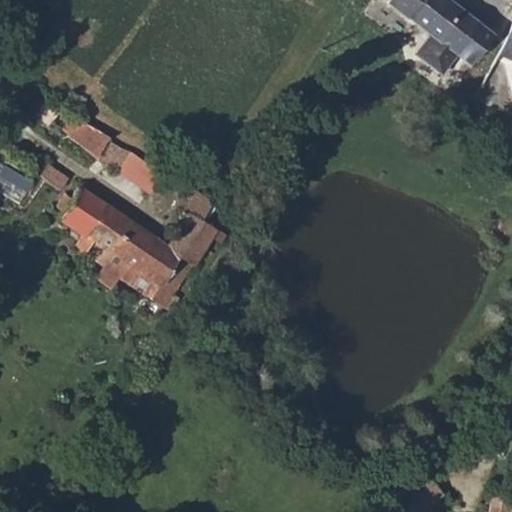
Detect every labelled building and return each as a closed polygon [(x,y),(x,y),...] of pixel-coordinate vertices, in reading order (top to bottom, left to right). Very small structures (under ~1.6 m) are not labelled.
[(386,0),(385,4),(425,34),(411,55),(439,75),(452,57),(465,66),(491,33),(447,0),(386,0)] [(128,149),(107,140),(109,134),(73,117),(62,139),(147,191),(159,174),(128,149)] [(163,245),(78,187),(57,220),(157,282),(148,296),(162,306),(213,229),(201,220),(212,200),(193,189),(179,210),(184,213),(163,245)] [(418,511),(441,491),(421,469),(385,502),(394,511),(418,511)] [(506,511),(507,500),(485,498),(483,511),(506,511)]
